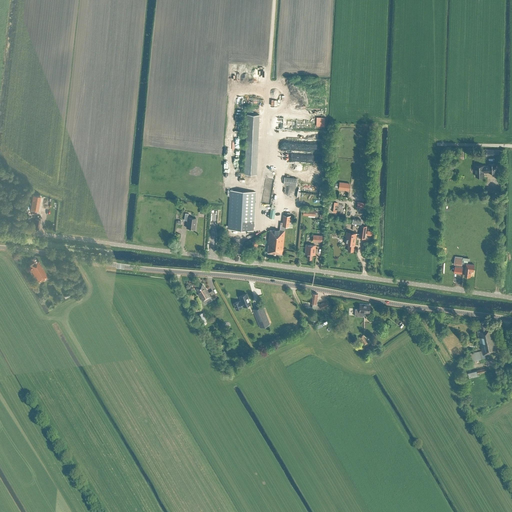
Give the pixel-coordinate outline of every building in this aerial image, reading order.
[(233,167),(240,167),(242,113),(235,112),(234,129),(227,129),(227,135),(230,136),(230,139),(233,139),(233,167)] [(246,171),(259,172),(260,112),(248,112),(246,171)] [(318,114),(318,123),(326,123),(327,114),(318,114)] [(304,145),(323,146),(323,138),(306,138),(306,140),(290,139),(290,142),(304,142),(304,145)] [(496,171),(496,162),(489,163),(489,165),(484,165),(484,164),(476,165),(476,176),(484,175),(484,172),(496,171)] [(296,185),(296,178),(284,177),(283,184),(296,185)] [(335,187),(338,188),(338,189),(348,190),(349,183),(339,182),(339,183),(336,182),(335,187)] [(318,199),(319,186),(298,184),(297,196),(318,199)] [(253,230),(255,191),(230,190),(228,229),(253,230)] [(33,195),(30,210),(39,212),(41,197),(33,195)] [(194,229),(195,218),(188,217),(188,214),(184,213),(183,220),(187,220),(186,228),(194,229)] [(292,227),(293,217),(290,217),(290,215),(283,214),(282,222),(280,222),(279,230),(273,229),(273,230),(269,229),(268,247),(267,252),(282,254),(285,226),(292,227)] [(41,223),(42,218),(38,218),(38,219),(35,219),(34,228),(38,229),(39,223),(41,223)] [(354,245),(356,233),(346,232),(344,243),(348,243),(347,250),(353,251),(353,245),(354,245)] [(315,245),(306,244),(305,253),(307,253),(307,258),(311,259),(312,254),(314,254),(315,245)] [(47,279),(48,278),(47,277),(45,272),(39,261),(37,262),(34,257),(30,259),(31,260),(28,262),(30,266),(25,269),(27,272),(31,270),(38,283),(46,278),(47,279)] [(456,263),(456,265),(462,265),(463,258),(455,257),(454,263),(456,263)] [(464,275),(470,276),(471,270),(473,270),(474,264),(466,263),(466,267),(465,267),(464,275)] [(199,293),(198,293),(203,300),(210,296),(206,289),(205,289),(202,284),(196,288),(199,293)] [(246,293),(239,296),(241,300),(233,303),(236,309),(250,303),(246,293)] [(369,312),(369,304),(359,303),(359,309),(355,308),(354,316),(363,316),(363,315),(365,315),(365,312),(369,312)] [(260,327),(270,324),(262,305),(252,309),(260,327)] [(195,316),(200,324),(206,320),(202,312),(195,316)] [(483,355),(498,351),(493,325),(487,326),(485,320),(480,321),(481,327),(478,328),(479,331),(478,331),(483,355)] [(486,367),(477,369),(468,372),(469,378),(478,376),(478,373),(487,371),(486,367)]
